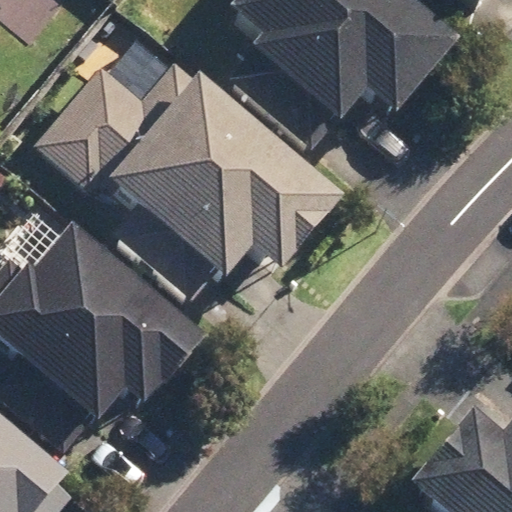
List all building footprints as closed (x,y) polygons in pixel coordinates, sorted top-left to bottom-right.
[(471,51),(410,0),(264,0),(239,30),(264,51),(233,88),(317,161),(346,126),(355,133),(381,102),(408,125),(471,51)] [(292,281),(354,208),(211,86),(206,92),(178,69),(144,108),(109,79),(42,158),(93,201),(105,187),(119,199),(125,192),(147,210),(120,241),(199,307),(222,281),(235,292),(264,257),(292,281)] [(218,343),(76,234),(37,284),(12,264),(0,280),(0,349),(19,364),(0,387),(0,405),(70,460),(100,422),(111,431),(134,401),(159,420),(218,343)] [(0,511),(54,511),(79,484),(0,416),(0,511)] [(511,511),(511,421),(496,441),(467,418),(401,500),(416,511),(511,511)]
